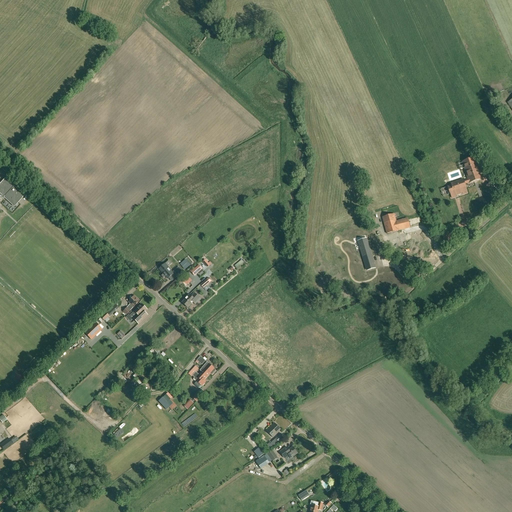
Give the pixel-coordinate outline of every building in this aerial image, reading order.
[(465,184),(469,182),(470,183),(481,179),(476,164),(475,165),(473,158),(463,162),(466,169),(465,169),(468,180),(463,181),(463,180),(451,184),(452,186),(448,187),(450,194),(451,194),(452,198),(456,197),(455,195),(463,193),(463,194),(467,193),(466,189),(465,184)] [(24,196),(5,178),(0,183),(0,193),(14,206),(24,196)] [(410,228),(407,218),(396,221),(395,214),(382,217),(387,234),(410,228)] [(358,241),(367,270),(375,268),(366,239),(358,241)] [(242,260),(235,266),(237,269),(241,267),(240,266),(244,263),(243,262),(242,260)] [(178,267),(176,269),(172,272),(165,264),(159,269),(163,274),(161,276),(164,278),(166,276),(168,279),(173,275),(175,278),(182,272),(182,271),(178,267)] [(194,276),(198,272),(202,269),(198,265),(191,272),(194,276)] [(183,281),(187,285),(192,281),(188,276),(183,281)] [(203,288),(211,282),(208,278),(201,285),(203,288)] [(194,293),(191,296),(190,295),(182,303),(188,308),(193,302),(195,304),(198,301),(198,302),(200,299),(200,298),(194,293)] [(139,301),(134,296),(129,302),(131,304),(123,312),(126,315),(130,311),(134,307),(136,304),(136,305),(137,304),(137,303),(139,301)] [(115,304),(106,312),(101,317),(104,321),(109,316),(110,317),(119,308),(115,304)] [(129,315),(126,317),(130,321),(133,318),(138,324),(144,318),(147,315),(145,312),(147,310),(142,305),(135,311),(130,316),(129,315)] [(96,323),(85,333),(91,339),(102,329),(104,327),(101,324),(99,326),(96,323)] [(202,365),(205,361),(201,356),(197,361),(197,360),(195,362),(197,364),(198,362),(202,365)] [(212,375),(216,371),(207,363),(202,368),(200,370),(202,372),(199,375),(198,374),(195,372),(196,371),(193,368),(190,371),(194,374),(193,375),(195,377),(193,379),(196,381),(194,383),(194,385),(198,388),(199,388),(201,386),(202,386),(203,386),(204,384),(204,383),(206,381),(204,380),(210,374),(212,375)] [(142,375),(141,377),(141,376),(138,379),(142,383),(144,381),(146,379),(142,375)] [(166,394),(158,402),(164,408),(168,405),(170,407),(174,403),(171,399),(173,398),(168,393),(166,394)] [(193,398),(196,401),(201,396),(197,393),(193,398)] [(188,409),(195,403),(192,401),(186,407),(188,409)] [(267,431),(273,437),(281,430),(275,424),(267,431)] [(269,443),(266,446),(270,450),(279,442),(284,437),(281,434),(279,435),(276,439),(270,444),(269,443)] [(4,449),(13,443),(10,439),(1,445),(4,449)] [(287,447),(280,452),(285,458),(289,455),(291,458),(298,453),(293,447),(289,450),(287,447)] [(306,491),(304,492),(298,496),(299,496),(301,500),(309,496),(306,491)] [(321,511),(323,503),(319,502),(318,507),(312,505),(310,511),(317,511),(318,510),(321,511)]
